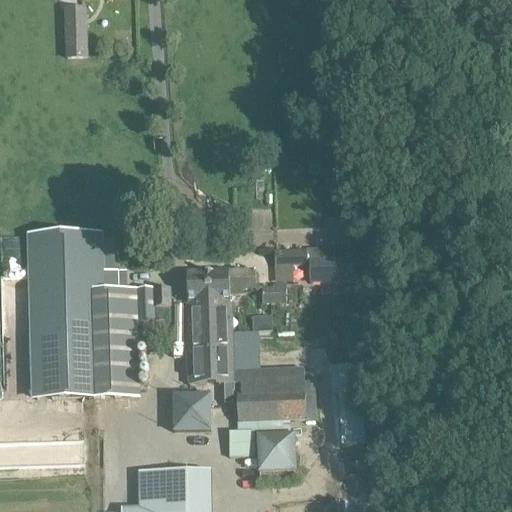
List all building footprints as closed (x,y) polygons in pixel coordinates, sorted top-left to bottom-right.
[(64,10),(65,40),(66,60),(67,60),(89,60),(87,9),(64,10)] [(341,160),(351,159),(350,124),(339,124),(341,160)] [(347,172),(340,166),(329,177),(337,184),(347,172)] [(354,219),(331,220),(331,228),(354,227),(354,219)] [(101,236),(32,238),(37,402),(76,401),(141,399),(139,325),(143,325),(165,325),(172,324),(171,311),(173,311),(173,292),(119,293),(118,274),(102,274),(101,236)] [(353,284),(351,251),(275,254),(276,270),(277,287),(274,287),(274,290),(262,291),(262,307),(287,307),(286,287),(294,286),(294,269),(309,269),(310,286),(353,284)] [(254,272),(212,274),(214,384),(234,383),(238,383),(238,394),(239,426),(305,425),(305,423),(316,422),(314,393),(304,393),(304,372),(258,373),(235,374),(234,337),(232,303),(228,303),(228,297),(243,296),(243,291),(254,290),(254,272)] [(212,274),(188,275),(192,369),(193,370),(194,384),(214,384),(212,274)] [(233,394),(235,394),(235,386),(224,386),(225,407),(234,406),(233,394)] [(212,397),(171,397),(171,438),(212,438),(212,397)] [(229,460),(254,460),(253,435),(228,435),(229,460)] [(294,440),(259,441),(260,476),(295,475),(294,440)] [(295,475),(260,476),(260,487),(295,487),(295,475)] [(212,511),(212,476),(138,476),(139,510),(121,510),(121,511),(212,511)]
